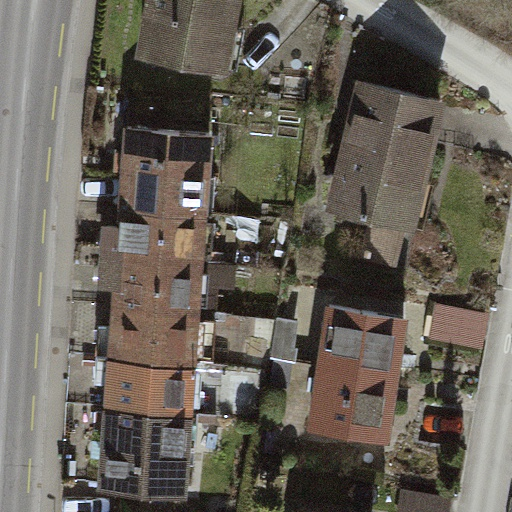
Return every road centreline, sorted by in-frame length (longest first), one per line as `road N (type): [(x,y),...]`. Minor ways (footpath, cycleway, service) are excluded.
road 1 (trunk): [(511,266),(354,340),(0,474)]
road 2 (tertiary): [(39,0),(0,511)]
road 3 (residential): [(511,338),(482,511)]
road 4 (residential): [(372,0),(511,82)]
